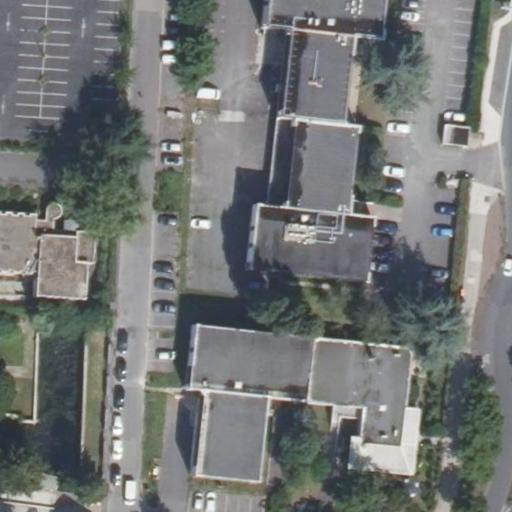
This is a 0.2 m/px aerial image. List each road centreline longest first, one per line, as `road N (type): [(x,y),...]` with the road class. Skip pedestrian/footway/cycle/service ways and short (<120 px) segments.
road 1 (unclassified): [(128,511),(143,176)]
road 2 (unclassified): [(143,176),(151,0)]
road 3 (unclassified): [(143,176),(0,166)]
road 4 (secondary): [(504,382),(490,511)]
